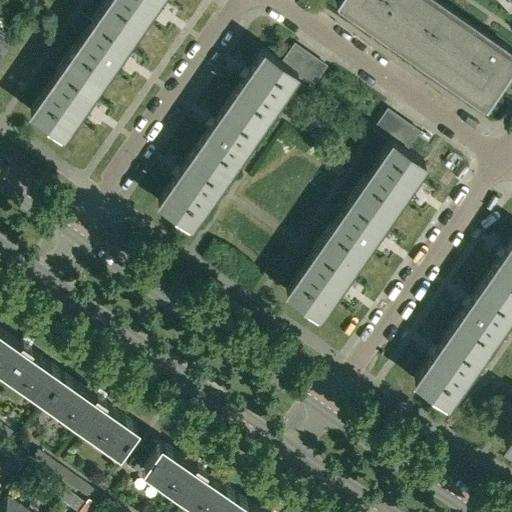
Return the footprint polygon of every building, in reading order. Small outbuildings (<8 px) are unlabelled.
[(108,0),(105,5),(101,2),(99,6),(133,30),(148,9),(148,10),(150,8),(155,0),(108,0)] [(337,0),(377,27),(383,31),(485,103),(511,66),(511,67),(511,47),(486,30),(482,27),(443,0),(337,0)] [(114,59),(115,57),(121,49),(120,48),(133,30),(99,6),(98,8),(101,10),(94,20),(92,19),(76,42),(78,44),(71,54),(67,51),(64,57),(67,59),(67,60),(98,81),(113,58),(114,59)] [(295,41),(282,59),(293,67),(305,49),(295,41)] [(249,66),(248,68),(242,76),(243,76),(228,97),(263,121),(264,119),(261,116),(268,106),(269,107),(276,98),(286,84),(284,82),(290,73),(294,76),(296,74),(294,72),(296,69),(293,67),(282,59),(264,46),(250,66),(249,66)] [(315,56),(305,49),(293,67),(296,69),(294,72),(296,74),(300,77),(315,56)] [(325,63),(315,56),(300,77),(311,84),(325,63)] [(80,108),(81,106),(87,98),(86,97),(98,81),(67,60),(60,69),(59,68),(30,109),(62,132),(79,107),(80,108)] [(235,157),(240,150),(252,133),(250,131),(257,121),(261,124),(263,121),(228,97),(216,115),(215,114),(208,125),(209,125),(193,148),(224,169),(228,171),(230,168),(226,165),(233,155),(235,157)] [(387,107),(373,128),(383,136),(398,114),(387,107)] [(408,121),(398,114),(383,136),(387,138),(389,140),(391,137),(395,139),(408,121)] [(406,147),(418,129),(408,121),(395,139),(406,147)] [(381,151),(366,173),(365,175),(367,176),(360,186),(356,183),(354,186),(389,210),(403,189),(404,189),(410,181),(411,179),(410,178),(424,159),(406,147),(395,139),(391,137),(389,140),(387,138),(385,141),(389,144),(383,153),(381,151)] [(181,163),(175,173),(174,173),(175,174),(158,198),(191,221),(219,180),(217,179),(224,169),(193,148),(182,164),(181,163)] [(370,238),(376,230),(377,228),(376,228),(389,210),(354,186),(352,189),(356,192),(349,202),(347,200),(346,202),(331,224),(332,225),(325,235),(322,233),(319,236),(323,239),(354,261),(369,238),(370,238)] [(506,244),(500,252),(499,254),(500,255),(485,276),(511,295),(511,236),(507,244),(506,244)] [(336,287),(338,285),(343,277),(342,277),(354,261),(323,239),(316,249),(314,248),(286,288),(319,312),(336,287)] [(472,293),(466,301),(465,303),(466,304),(450,327),(481,348),(481,347),(485,350),(487,346),(483,344),(490,334),(492,335),(506,315),(509,311),(507,310),(511,302),(511,295),(485,276),(473,294),(472,293)] [(30,344),(21,337),(20,337),(18,340),(0,327),(0,363),(44,394),(61,370),(28,347),(30,344)] [(448,400),(470,367),(476,359),(474,357),(481,348),(450,327),(439,343),(438,342),(432,350),(431,352),(432,353),(415,377),(448,400)] [(105,396),(95,389),(92,392),(61,370),(44,394),(118,446),(135,422),(102,399),(105,396)] [(11,428),(2,422),(0,424),(0,433),(5,437),(11,428)] [(205,466),(196,460),(195,459),(193,462),(160,440),(143,465),(212,511),(221,511),(235,491),(203,469),(205,466)] [(10,454),(21,462),(29,451),(18,443),(10,454)] [(29,454),(38,460),(44,452),(35,445),(29,454)] [(38,460),(44,465),(47,467),(53,458),(44,452),(38,460)] [(47,467),(56,474),(62,465),(53,458),(47,467)] [(56,474),(65,480),(72,471),(62,465),(56,474)] [(32,478),(40,484),(48,474),(41,468),(32,478)] [(65,480),(74,487),(81,478),(72,471),(65,480)] [(55,479),(48,474),(40,484),(47,489),(55,479)] [(80,491),(84,493),(90,484),(81,478),(74,487),(80,491)] [(84,493),(87,495),(93,500),(99,491),(90,484),(84,493)] [(6,489),(0,497),(0,511),(19,511),(26,504),(6,489)] [(93,500),(99,504),(99,503),(102,506),(109,497),(99,491),(93,500)] [(272,511),(271,511),(270,510),(268,511),(265,511),(235,491),(221,511),(272,511)] [(93,511),(99,504),(93,500),(87,495),(76,510),(79,511),(93,511)] [(102,506),(110,511),(112,511),(118,504),(109,497),(102,506)]
